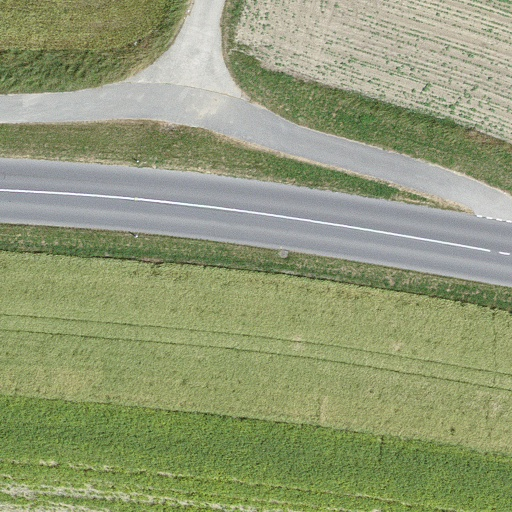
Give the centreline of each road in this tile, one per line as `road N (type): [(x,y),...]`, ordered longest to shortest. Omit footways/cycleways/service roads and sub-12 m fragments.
road 1 (tertiary): [(0,202),(227,217),(511,263)]
road 2 (track): [(220,0),(183,117),(447,189),(511,215)]
road 3 (track): [(183,117),(0,118)]
